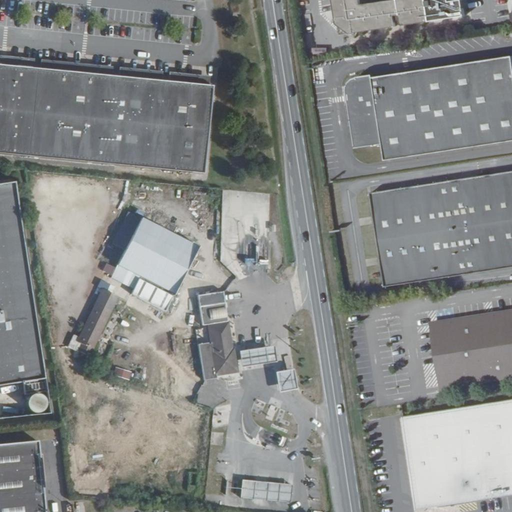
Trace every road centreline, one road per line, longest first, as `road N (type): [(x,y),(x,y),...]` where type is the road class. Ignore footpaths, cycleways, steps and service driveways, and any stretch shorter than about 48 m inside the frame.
road 1 (primary): [(273,0),(351,511)]
road 2 (unknown): [(315,417),(295,457),(242,450),(234,436),(257,379)]
